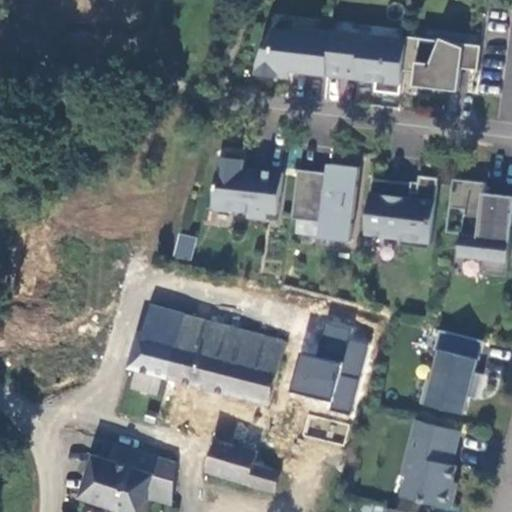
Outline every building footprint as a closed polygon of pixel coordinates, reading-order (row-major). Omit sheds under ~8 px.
[(260,65),(259,75),(282,78),(283,70),(329,75),(334,31),(335,30),(301,26),(296,31),(278,29),(275,49),(269,48),(260,65)] [(349,78),(349,73),(360,74),(364,79),(379,81),(378,91),(403,94),(405,71),(409,40),(334,31),(329,75),(349,78)] [(405,71),(418,72),(418,78),(438,81),(437,88),(462,92),(465,68),(481,70),(484,46),(410,37),(409,40),(405,71)] [(248,155),(230,152),(229,157),(222,157),(215,208),(250,212),(250,217),(269,219),(270,212),(280,213),(285,173),(255,169),(255,174),(246,173),(248,155)] [(323,183),(324,173),(301,170),(295,218),(327,222),(325,238),(352,242),(361,167),(334,164),(333,174),(331,184),(323,183)] [(333,174),(324,173),(323,183),(331,184),(333,174)] [(414,192),(415,184),(375,179),(368,234),(404,239),(403,245),(432,249),(441,178),(422,176),(421,185),(420,192),(414,192)] [(511,196),(487,194),(488,183),(455,179),(452,207),(467,209),(462,255),(485,258),(483,273),(508,276),(511,251),(511,196)] [(171,256),(189,261),(196,238),(178,232),(171,256)] [(107,248),(61,237),(44,285),(96,304),(106,271),(101,268),(107,248)] [(143,332),(138,330),(128,365),(233,398),(270,406),(288,339),(151,304),(143,332)] [(355,325),(327,318),(318,357),(301,353),(290,393),(330,402),(327,410),(350,417),(366,344),(350,340),(355,325)] [(486,341),(443,329),(437,349),(442,350),(435,379),(430,378),(424,403),(467,414),(472,397),(479,399),(485,374),(473,371),(476,359),(481,360),(486,341)] [(459,445),(416,434),(405,475),(410,476),(405,496),(453,508),(458,490),(453,489),(459,466),(454,465),(459,445)] [(260,451),(215,437),(204,473),(273,491),(267,511),(314,511),(322,483),(256,464),(260,451)] [(96,457),(83,498),(125,511),(144,511),(157,475),(152,474),(158,456),(118,444),(112,462),(96,457)]
